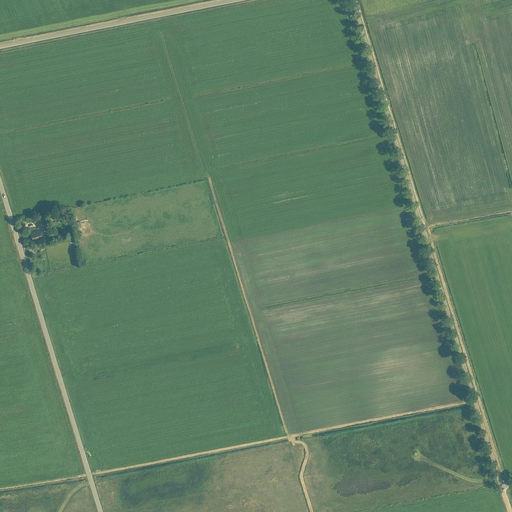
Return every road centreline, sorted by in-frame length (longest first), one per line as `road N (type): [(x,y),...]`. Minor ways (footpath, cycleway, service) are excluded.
road 1 (unclassified): [(501,486),(353,0)]
road 2 (unclassified): [(101,511),(0,179)]
road 3 (unclassified): [(0,47),(237,0)]
